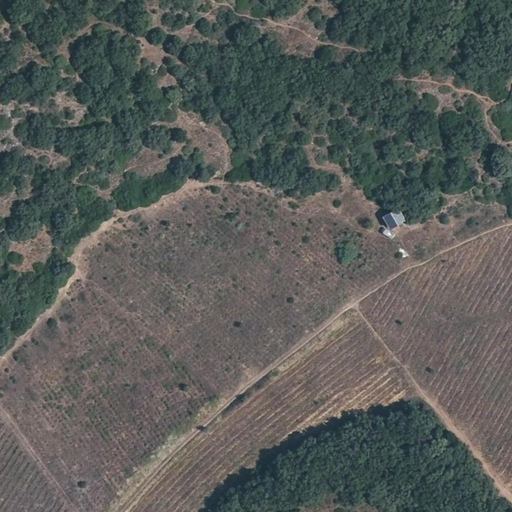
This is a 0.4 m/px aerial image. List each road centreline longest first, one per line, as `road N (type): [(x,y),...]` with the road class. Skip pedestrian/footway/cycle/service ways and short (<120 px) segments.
road 1 (track): [(511,216),(357,297),(217,410),(117,511)]
road 2 (track): [(357,297),(430,405),(511,500)]
